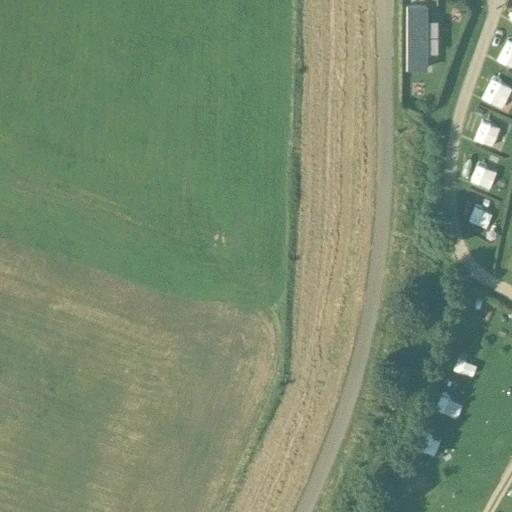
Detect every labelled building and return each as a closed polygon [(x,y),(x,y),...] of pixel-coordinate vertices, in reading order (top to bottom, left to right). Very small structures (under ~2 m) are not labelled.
[(426,67),(426,4),(407,4),(407,67),(426,67)] [(511,64),(511,38),(507,36),(496,56),(511,64)] [(511,83),(491,75),(482,97),(504,106),(511,84),(511,83)] [(493,143),(499,124),(480,118),(474,137),(493,143)] [(478,159),(469,179),(489,188),(498,168),(478,159)] [(485,224),(491,210),(475,204),(470,217),(485,224)] [(458,355),(454,369),(471,373),(474,358),(458,355)] [(433,409),(451,418),(460,400),(442,391),(433,409)] [(425,433),(420,448),(435,453),(440,437),(425,433)]
